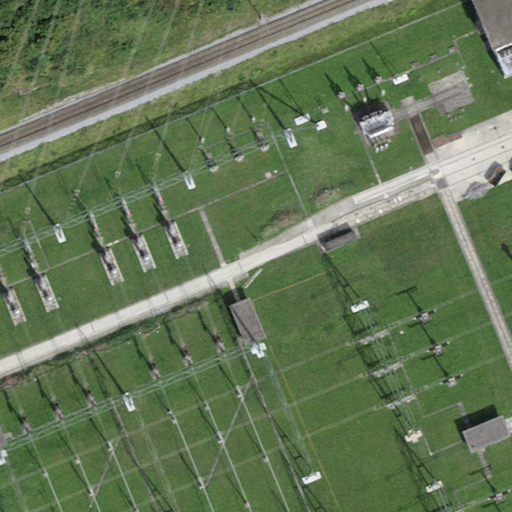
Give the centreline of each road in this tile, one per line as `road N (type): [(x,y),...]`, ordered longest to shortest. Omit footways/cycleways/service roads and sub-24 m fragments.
road 1 (track): [(0,369),(511,147)]
road 2 (track): [(409,121),(511,353)]
